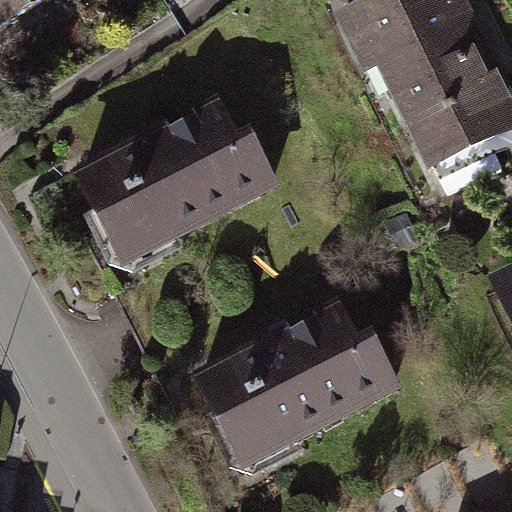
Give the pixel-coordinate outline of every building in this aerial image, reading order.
[(0,0),(0,16),(35,0),(0,0)] [(474,0),(469,3),(467,0),(385,0),(345,22),(434,183),(511,140),(511,43),(488,0),(474,0)] [(231,90),(80,172),(134,271),(285,190),(231,90)] [(511,281),(493,292),(511,325),(511,281)] [(353,300),(191,386),(243,482),(405,396),(353,300)]
